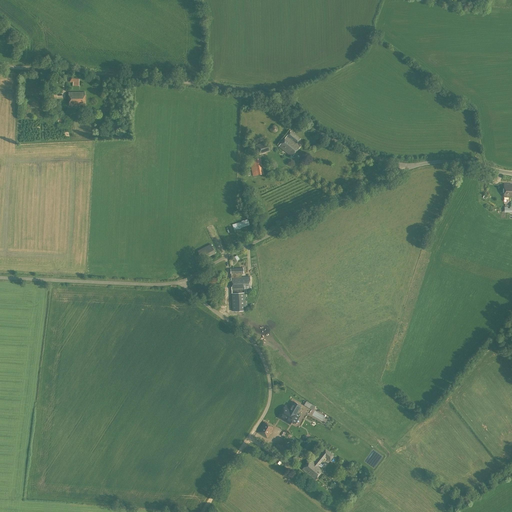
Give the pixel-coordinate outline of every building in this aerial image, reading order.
[(78,86),(79,75),(70,75),(70,82),(74,82),(73,85),(78,86)] [(69,105),(80,105),(84,105),(84,92),(69,92),(69,105)] [(296,143),(300,138),(291,131),(279,146),(284,151),(292,156),(300,146),(296,143)] [(267,141),(255,146),(259,155),(271,151),(267,141)] [(263,174),(260,158),(250,160),(253,176),(263,174)] [(485,174),(483,180),(492,184),(495,177),(485,174)] [(511,196),(511,184),(504,184),(503,197),(511,196)] [(240,228),(249,225),(248,219),(241,221),(241,222),(232,224),(234,231),(240,229),(240,228)] [(213,246),(199,254),(202,260),(216,251),(213,246)] [(250,277),(241,277),(241,273),(243,273),(243,268),(230,269),(231,274),(231,277),(232,307),(233,311),(245,311),(245,306),(244,289),(250,289),(250,277)] [(291,409),(287,407),(286,410),(290,413),(290,414),(292,416),(293,415),(294,416),(297,413),(299,414),(301,413),(304,409),(303,407),(302,406),(303,404),(297,400),(296,403),(295,403),(291,409)] [(314,410),(317,406),(307,401),(305,405),(314,410)] [(286,410),(287,407),(285,406),(278,417),(290,424),(294,416),(293,415),(292,416),(290,414),(290,413),(286,410)] [(273,428),(263,422),(258,433),(267,438),(273,428)] [(304,451),(298,445),(291,453),(297,458),(304,451)] [(323,451),(314,463),(310,459),(302,469),(315,479),(323,470),(318,466),(327,454),(323,451)]
